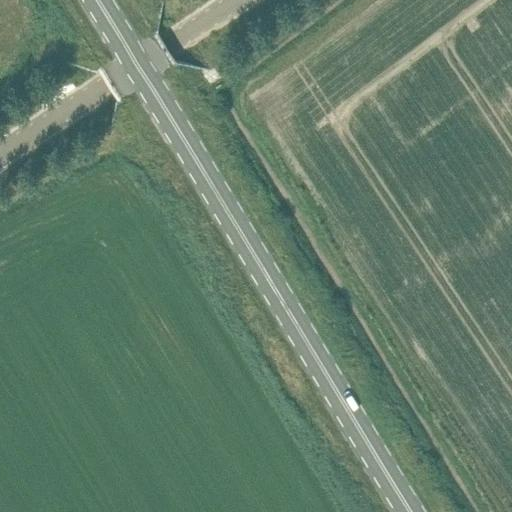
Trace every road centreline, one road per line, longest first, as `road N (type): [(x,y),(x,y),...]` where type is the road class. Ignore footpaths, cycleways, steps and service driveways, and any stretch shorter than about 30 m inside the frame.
road 1 (secondary): [(405,511),(91,0)]
road 2 (unclassified): [(238,0),(0,158)]
